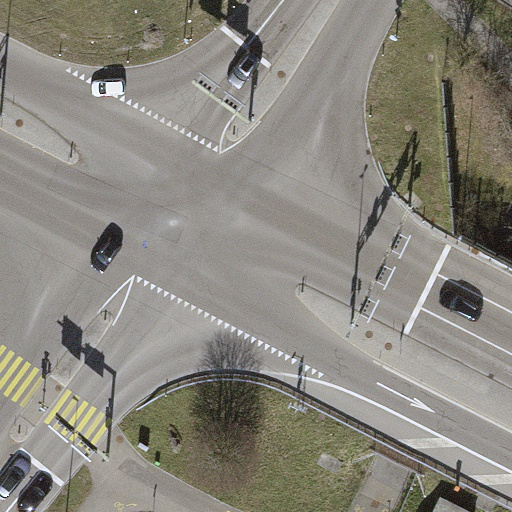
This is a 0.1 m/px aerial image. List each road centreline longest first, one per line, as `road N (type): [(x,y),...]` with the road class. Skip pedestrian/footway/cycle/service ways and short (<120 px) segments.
road 1 (trunk): [(184,219),(347,368),(511,452)]
road 2 (trunk): [(511,331),(372,262),(184,219)]
road 3 (secondary): [(0,460),(184,219)]
road 4 (tertiary): [(184,219),(324,0)]
road 5 (secondary): [(0,127),(184,219)]
